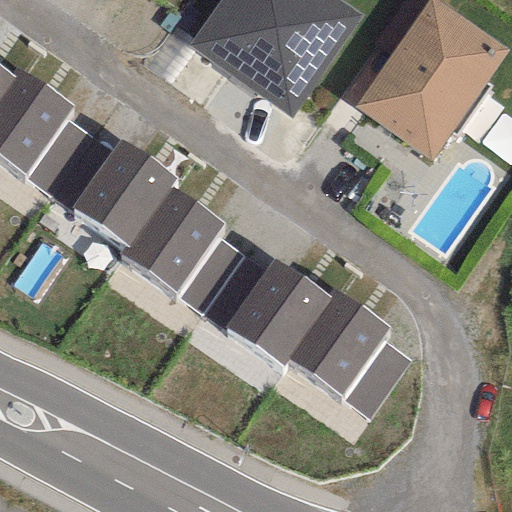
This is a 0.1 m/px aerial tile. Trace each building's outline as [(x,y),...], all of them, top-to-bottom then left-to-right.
[(360,15),(338,0),(218,0),(187,46),(291,117),(360,15)] [(507,51),(433,0),(426,0),(351,107),(429,162),(507,51)] [(14,67),(8,76),(12,79),(0,95),(0,160),(22,176),(70,106),(14,67)] [(8,76),(0,70),(0,95),(12,79),(8,76)] [(108,152),(62,119),(22,176),(20,178),(67,211),(70,207),(108,152)] [(173,178),(117,139),(108,152),(70,207),(124,245),(126,246),(167,186),(173,178)] [(222,224),(167,186),(126,246),(124,245),(118,254),(174,293),(213,237),(222,224)] [(262,271),(213,237),(174,293),(171,296),(221,329),(224,327),(262,271)] [(271,259),(262,271),(224,327),(281,367),(285,360),(328,298),(324,295),(271,259)] [(330,288),(324,295),(328,298),(285,360),(340,397),(380,341),(388,329),(330,288)] [(409,362),(380,341),(340,397),(338,400),(368,420),(409,362)]
